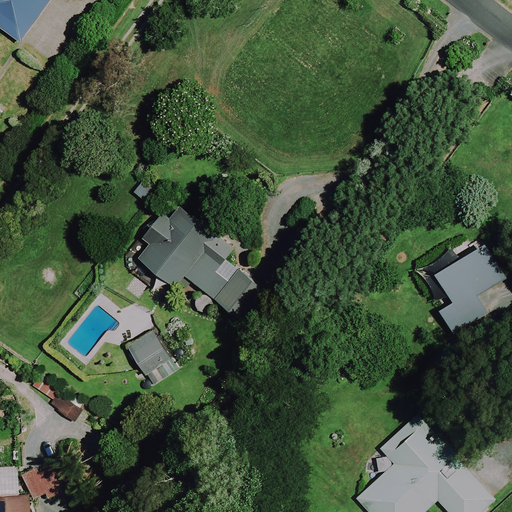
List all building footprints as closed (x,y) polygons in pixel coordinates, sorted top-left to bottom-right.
[(52,0),(0,0),(0,27),(22,43),(52,0)] [(158,192),(146,180),(135,191),(147,203),(158,192)] [(222,233),(182,206),(173,219),(163,212),(134,254),(183,289),(222,233)] [(505,280),(486,245),(425,279),(454,333),(488,314),(478,294),(505,280)] [(174,359),(155,329),(130,344),(149,374),(174,359)] [(417,412),(398,430),(379,447),(395,465),(358,498),(371,511),(426,511),(440,500),(450,511),(482,511),(497,499),(417,412)] [(0,470),(0,511),(31,511),(31,496),(72,493),(71,467),(0,470)]
